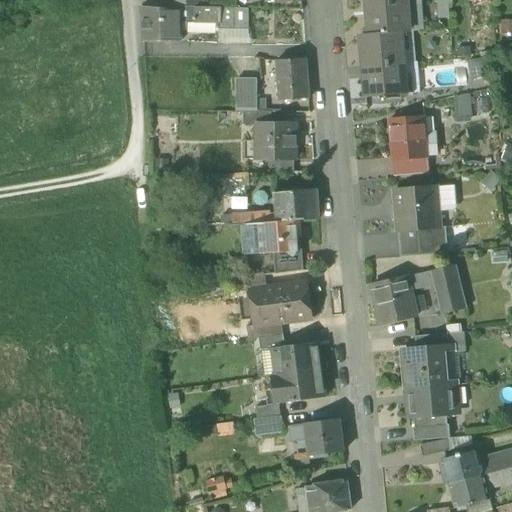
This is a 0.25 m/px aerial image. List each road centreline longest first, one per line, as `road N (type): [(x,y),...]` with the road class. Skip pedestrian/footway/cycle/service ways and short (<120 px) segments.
road 1 (residential): [(371,511),(322,0)]
road 2 (track): [(0,199),(140,173),(138,116)]
